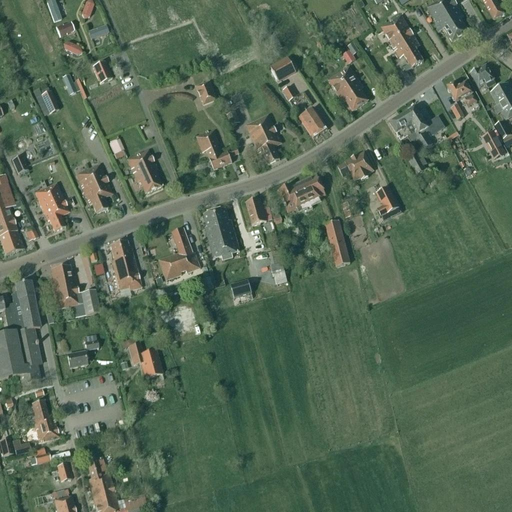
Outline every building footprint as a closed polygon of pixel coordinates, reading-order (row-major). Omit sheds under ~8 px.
[(24,0),(28,15),(35,13),(31,0),(24,0)] [(452,44),(468,34),(460,20),(463,18),(452,0),(440,0),(426,9),(436,26),(433,27),(438,35),(444,31),(452,44)] [(497,4),(504,0),(481,0),(494,22),(504,15),(497,4)] [(0,1),(0,10),(7,19),(12,15),(0,1)] [(54,2),(46,4),(53,25),(61,22),(54,2)] [(94,7),(91,2),(86,4),(81,16),(84,21),(89,18),(94,7)] [(412,70),(423,63),(415,50),(420,48),(401,16),(388,24),(387,22),(385,24),(386,26),(381,28),(400,60),(404,57),(412,70)] [(16,40),(22,35),(10,22),(5,27),(16,40)] [(26,31),(17,22),(14,25),(22,34),(26,31)] [(42,22),(35,23),(39,40),(46,39),(42,22)] [(74,33),(71,24),(63,27),(62,26),(55,29),(60,40),(67,37),(66,36),(74,33)] [(105,27),(87,34),(91,42),(109,35),(105,27)] [(14,49),(26,60),(30,54),(18,43),(14,49)] [(46,47),(50,64),(57,62),(53,45),(46,47)] [(68,45),(63,46),(65,52),(76,57),(82,55),(80,50),(68,45)] [(353,45),(348,48),(353,57),(358,54),(353,45)] [(349,52),(343,57),(345,61),(348,59),(351,64),(355,61),(349,52)] [(288,60),(271,70),(278,83),(296,74),(288,60)] [(35,63),(31,66),(40,74),(43,71),(35,63)] [(34,80),(39,76),(29,64),(24,67),(34,80)] [(100,86),(111,81),(105,66),(93,71),(100,86)] [(487,89),(496,85),(486,67),(478,71),(470,75),(478,90),(486,86),(487,89)] [(338,97),(359,83),(349,68),(328,82),(338,97)] [(61,79),(68,97),(74,94),(67,76),(61,79)] [(210,82),(196,88),(201,102),(202,102),(203,104),(202,104),(203,106),(217,101),(210,82)] [(359,83),(338,97),(343,105),(346,103),(352,113),(368,103),(360,91),(363,89),(359,83)] [(456,86),(455,84),(447,88),(456,104),(464,100),(468,108),(476,103),(466,84),(461,87),(459,84),(456,86)] [(507,85),(490,95),(506,123),(511,119),(511,94),(511,93),(510,91),(507,87),(508,87),(507,85)] [(290,88),(283,92),(287,99),(294,95),(290,88)] [(58,111),(50,93),(40,97),(49,116),(58,111)] [(457,107),(451,110),(457,121),(464,118),(457,107)] [(407,129),(411,136),(413,135),(424,152),(432,147),(425,135),(429,133),(432,137),(444,129),(437,119),(426,126),(415,108),(399,117),(406,129),(407,129)] [(299,120),(313,141),(328,131),(313,110),(299,120)] [(240,124),(236,113),(226,117),(231,128),(240,124)] [(268,167),(280,161),(274,149),(282,145),(268,117),(246,127),(258,152),(257,153),(260,158),(263,157),(268,167)] [(401,142),(411,136),(407,129),(406,129),(399,117),(389,124),(401,142)] [(503,141),(511,137),(502,122),(495,126),(503,141)] [(210,173),(225,167),(221,155),(223,155),(211,124),(187,133),(191,143),(194,142),(198,152),(195,153),(199,164),(205,162),(210,173)] [(511,136),(511,137),(503,141),(502,142),(506,150),(511,146),(511,136)] [(497,140),(488,145),(496,160),(505,155),(497,140)] [(123,153),(118,142),(109,146),(114,157),(123,153)] [(432,155),(429,150),(423,155),(426,159),(432,155)] [(155,167),(148,153),(126,163),(129,168),(132,175),(133,175),(133,177),(155,167)] [(374,173),(364,153),(345,163),(345,165),(337,169),(343,179),(351,175),(354,182),(360,179),(362,182),(368,179),(367,176),(374,173)] [(423,159),(420,161),(417,156),(408,161),(416,175),(425,170),(423,167),(426,165),(423,159)] [(21,158),(12,162),(18,176),(27,172),(21,158)] [(105,212),(108,210),(103,200),(112,196),(110,190),(105,179),(100,169),(99,166),(88,172),(76,177),(90,207),(92,206),(96,216),(105,212)] [(139,183),(145,196),(162,188),(155,173),(157,172),(155,167),(133,177),(137,184),(139,183)] [(292,188),(292,186),(278,192),(288,214),(304,206),(307,213),(312,211),(309,204),(326,197),(317,177),(292,188)] [(428,183),(432,191),(438,188),(433,180),(428,183)] [(6,185),(0,186),(0,212),(9,209),(9,210),(13,209),(14,208),(13,205),(6,185)] [(54,234),(65,229),(60,218),(69,214),(56,185),(35,195),(48,224),(49,223),(54,234)] [(399,209),(388,188),(376,194),(383,207),(377,210),(381,218),(399,209)] [(252,228),(266,224),(260,201),(245,205),(252,228)] [(14,208),(13,209),(14,211),(22,208),(20,202),(13,205),(14,208)] [(9,209),(0,212),(0,225),(13,221),(9,210),(9,209)] [(229,223),(225,210),(203,216),(207,229),(205,229),(213,261),(221,259),(222,262),(233,259),(232,256),(240,253),(231,222),(229,223)] [(280,217),(273,219),(274,224),(275,224),(276,226),(282,224),(281,222),(282,222),(280,217)] [(13,221),(0,225),(0,238),(17,232),(13,221)] [(350,265),(339,223),(325,226),(336,269),(350,265)] [(32,227),(26,230),(28,233),(31,242),(37,239),(32,227)] [(183,230),(172,234),(180,255),(160,262),(167,282),(201,270),(195,254),(193,255),(183,230)] [(0,241),(5,257),(24,251),(17,232),(0,238),(0,241)] [(130,248),(128,249),(126,243),(110,248),(114,263),(112,263),(120,292),(129,290),(130,293),(142,289),(130,248)] [(278,247),(269,249),(270,254),(268,255),(272,267),(270,267),(273,280),(274,280),(276,286),(287,284),(278,247)] [(245,261),(229,265),(233,282),(249,278),(245,261)] [(103,276),(101,266),(95,267),(98,277),(103,276)] [(76,320),(87,317),(100,314),(95,292),(78,295),(74,278),(72,279),(70,267),(51,272),(52,278),(50,279),(57,311),(73,308),(76,320)] [(214,290),(213,285),(210,278),(203,280),(206,292),(214,290)] [(248,282),(230,287),(234,300),(251,295),(248,282)] [(13,326),(7,327),(8,336),(0,337),(0,382),(20,378),(21,385),(40,381),(37,367),(40,366),(33,331),(39,330),(30,284),(15,288),(17,295),(11,297),(13,306),(9,307),(9,309),(13,326)] [(13,326),(9,309),(3,310),(2,301),(0,301),(0,313),(4,313),(7,327),(13,326)] [(208,313),(204,314),(207,324),(213,323),(211,313),(208,313)] [(95,337),(84,340),(86,353),(98,350),(95,337)] [(138,340),(120,345),(121,351),(128,349),(133,368),(141,366),(145,381),(162,376),(156,353),(143,356),(138,340)] [(88,362),(86,353),(67,357),(69,371),(87,367),(86,362),(88,362)] [(15,398),(4,401),(6,406),(7,409),(17,406),(15,398)] [(44,403),(44,402),(31,406),(35,421),(33,422),(34,424),(33,424),(39,445),(59,440),(53,416),(48,417),(44,403)] [(0,442),(0,444),(3,458),(13,456),(9,441),(0,442)] [(18,443),(13,444),(16,457),(30,453),(28,446),(19,448),(18,443)] [(33,458),(34,460),(29,461),(30,467),(36,466),(36,467),(42,466),(42,467),(50,465),(50,464),(50,463),(48,455),(45,456),(43,452),(38,453),(39,457),(33,458)] [(97,463),(96,460),(86,463),(91,481),(88,482),(96,511),(119,511),(109,475),(107,476),(102,461),(97,463)] [(71,481),(66,465),(56,468),(56,469),(57,473),(60,484),(71,481)] [(125,511),(146,506),(143,496),(117,503),(120,511),(125,511)] [(75,511),(71,499),(54,503),(56,511),(75,511)]
